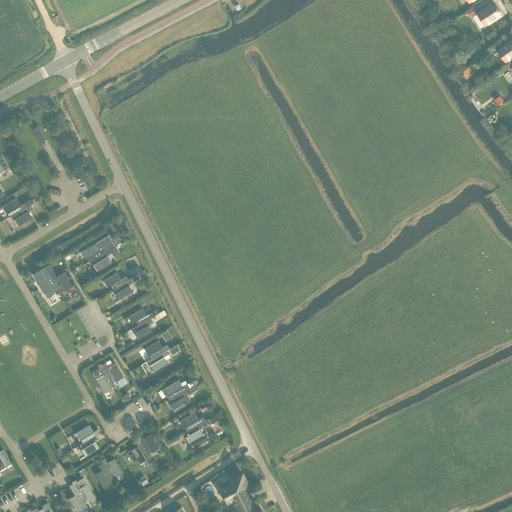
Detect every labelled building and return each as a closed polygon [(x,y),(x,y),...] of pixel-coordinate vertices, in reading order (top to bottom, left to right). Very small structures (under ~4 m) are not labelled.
[(494,3),(478,14),(485,25),(502,14),(494,3)] [(511,57),(511,39),(498,50),(506,62),(511,57)] [(39,126),(32,130),(40,143),(47,139),(39,126)] [(0,173),(9,168),(1,155),(0,155),(0,173)] [(12,216),(30,205),(33,203),(31,199),(20,205),(16,198),(2,207),(6,214),(7,213),(9,217),(12,216)] [(33,208),(30,205),(12,216),(14,219),(18,226),(32,218),(28,211),(33,208)] [(95,243),(81,252),(86,259),(86,258),(89,262),(92,260),(109,249),(115,246),(113,242),(108,235),(95,243)] [(109,249),(92,260),(94,264),(93,264),(97,271),(111,263),(110,262),(107,256),(111,254),(112,256),(118,252),(115,246),(109,249)] [(57,277),(49,265),(45,267),(58,290),(60,293),(64,290),(65,291),(72,286),(64,273),(57,277)] [(142,272),(138,265),(129,270),(133,277),(142,272)] [(40,270),(33,274),(39,284),(47,298),(55,293),(54,292),(58,290),(45,267),(40,270)] [(113,290),(116,288),(128,280),(125,276),(121,279),(117,272),(102,281),(107,287),(110,286),(113,290)] [(131,278),(128,280),(116,288),(118,291),(114,294),(119,300),(133,292),(129,285),(133,282),(131,278)] [(132,323),(136,321),(138,325),(150,318),(153,316),(151,312),(146,315),(142,308),(128,317),(132,323)] [(165,314),(163,310),(155,315),(157,319),(165,314)] [(152,322),(150,318),(138,325),(135,327),(137,331),(134,333),(138,340),(152,332),(148,325),(152,322)] [(149,355),(151,359),(166,351),(169,349),(167,344),(162,347),(158,340),(144,349),(148,356),(149,355)] [(177,345),(169,349),(172,354),(180,350),(177,345)] [(166,351),(151,359),(148,361),(150,365),(149,365),(154,372),(168,364),(164,357),(168,354),(166,351)] [(97,371),(96,369),(91,372),(95,379),(104,393),(111,389),(110,388),(114,385),(112,382),(101,365),(100,363),(97,365),(99,370),(97,371)] [(105,363),(101,365),(112,382),(116,380),(120,387),(127,383),(123,377),(115,363),(108,367),(105,363)] [(164,388),(161,390),(164,397),(165,396),(167,400),(171,398),(189,388),(187,384),(182,387),(178,380),(164,388)] [(191,392),(189,388),(171,398),(173,403),(170,405),(174,411),(188,403),(184,397),(191,392)] [(128,393),(122,396),(126,402),(131,399),(128,393)] [(198,404),(203,412),(209,408),(204,401),(198,404)] [(184,428),(186,431),(204,421),(202,417),(197,420),(193,413),(179,421),(183,428),(184,428)] [(186,431),(183,433),(186,437),(185,437),(189,444),(192,449),(210,438),(205,429),(200,431),(199,429),(207,424),(210,422),(208,419),(204,421),(186,431)] [(80,440),(82,443),(97,435),(100,433),(98,429),(93,432),(89,425),(75,433),(80,440)] [(137,437),(138,440),(148,454),(152,452),(152,453),(159,448),(150,435),(144,439),(141,434),(137,437)] [(99,438),(97,435),(82,443),(79,445),(82,449),(81,450),(85,457),(99,448),(95,441),(99,438)] [(133,443),(128,446),(131,451),(133,455),(137,461),(139,465),(146,460),(146,459),(149,457),(148,454),(138,440),(135,442),(138,446),(136,448),(133,443)] [(0,470),(6,467),(11,464),(3,450),(0,451),(0,470)] [(65,456),(59,459),(62,464),(67,462),(65,456)] [(104,458),(100,461),(102,464),(110,475),(114,473),(116,477),(123,473),(114,458),(107,463),(104,458)] [(112,478),(110,475),(102,464),(99,466),(101,471),(95,475),(103,489),(110,484),(108,481),(112,478)] [(87,473),(84,468),(78,472),(81,477),(87,473)] [(229,484),(220,489),(217,485),(227,505),(227,504),(232,501),(236,509),(250,502),(244,490),(246,483),(241,474),(231,478),(229,484)] [(148,482),(144,476),(139,479),(143,485),(148,482)] [(72,482),(71,482),(72,483),(72,484),(75,489),(83,500),(87,498),(89,501),(95,498),(87,484),(83,477),(76,482),(75,480),(72,482)] [(74,495),(67,500),(74,511),(78,511),(83,509),(81,506),(85,503),(83,500),(75,489),(72,484),(69,486),(72,491),(74,495)] [(43,508),(38,511),(52,511),(47,502),(42,506),(43,508)] [(253,510),(250,502),(236,509),(237,511),(262,511),(259,505),(258,505),(259,507),(253,510)]
